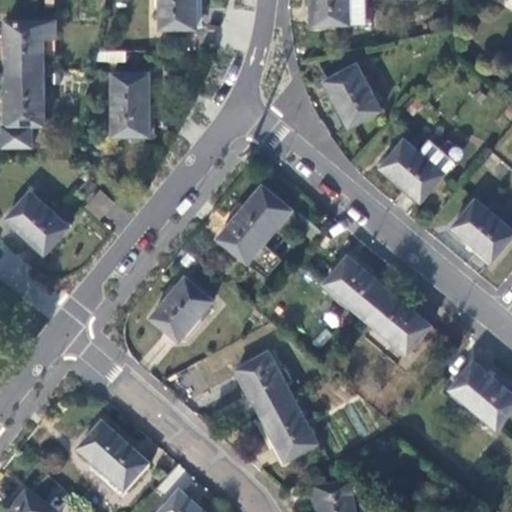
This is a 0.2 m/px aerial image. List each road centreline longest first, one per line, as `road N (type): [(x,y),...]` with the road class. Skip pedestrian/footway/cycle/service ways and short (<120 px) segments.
road 1 (residential): [(243,93),(311,162),(511,333)]
road 2 (residential): [(66,330),(220,135),(243,93)]
road 3 (residential): [(66,330),(268,511)]
